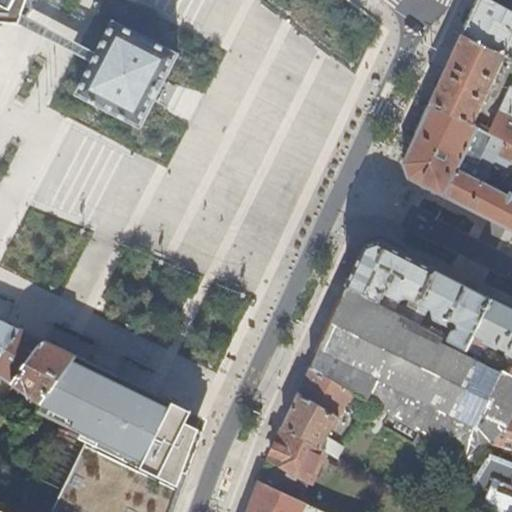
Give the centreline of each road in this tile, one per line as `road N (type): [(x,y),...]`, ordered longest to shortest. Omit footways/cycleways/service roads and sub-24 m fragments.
road 1 (residential): [(0,282),(240,405)]
road 2 (unclassified): [(342,188),(240,405)]
road 3 (residential): [(511,270),(342,188)]
road 4 (residential): [(418,21),(342,188)]
